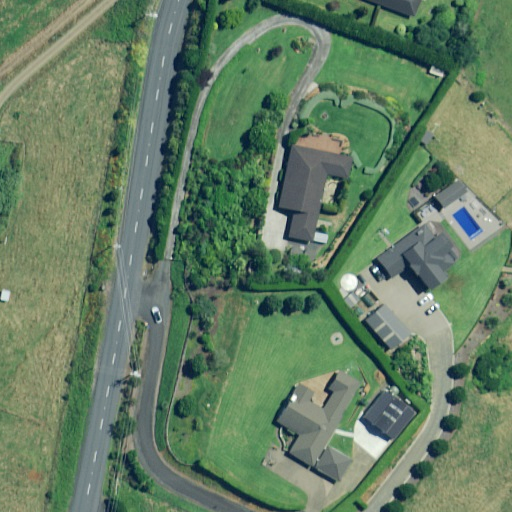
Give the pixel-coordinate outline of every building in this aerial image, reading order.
[(363,0),(412,18),(418,0),(363,0)] [(443,69),(430,64),(427,73),(439,77),(443,69)] [(340,178),(345,179),(349,158),(288,146),(275,208),(291,211),(286,237),(309,242),(310,241),(325,244),(329,222),(314,219),(323,174),(340,178)] [(462,192),(451,180),(430,197),(440,210),(462,192)] [(440,254),(449,246),(429,220),(375,261),(389,279),(405,267),(424,291),(441,278),(438,275),(449,266),(440,254)] [(347,309),(368,292),(362,285),(341,301),(347,309)] [(9,290),(0,289),(0,302),(8,303),(9,290)] [(396,343),(374,316),(365,324),(387,351),(396,343)] [(359,385),(337,372),(326,389),(331,393),(321,409),(307,401),(311,393),(297,385),(274,422),(296,436),(285,453),(308,467),(359,385)] [(44,464),(19,460),(16,480),(41,484),(44,464)]
